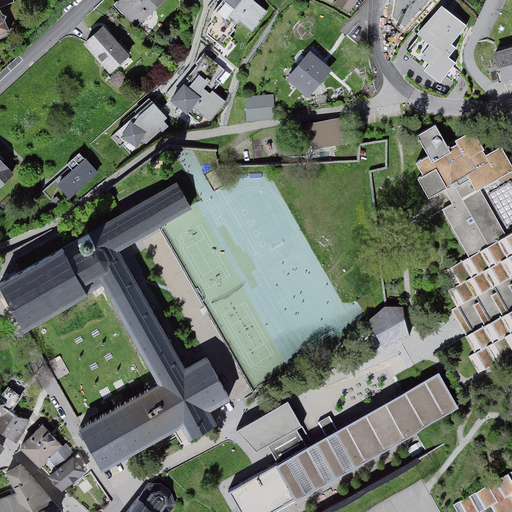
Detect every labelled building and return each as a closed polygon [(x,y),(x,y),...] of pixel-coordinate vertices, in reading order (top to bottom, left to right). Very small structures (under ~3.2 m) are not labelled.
[(167,0),(121,0),(115,6),(133,25),(137,21),(140,25),(167,0)] [(256,1),(254,0),(224,0),(211,16),(230,32),(256,1)] [(327,0),(350,14),(358,0),(327,0)] [(394,0),(391,19),(402,28),(428,0),(394,0)] [(466,22),(442,2),(419,29),(430,38),(421,49),(430,57),(425,63),(438,74),(454,56),(444,48),(466,22)] [(0,5),(0,37),(12,32),(0,5)] [(132,56),(105,25),(85,43),(111,73),(132,56)] [(511,48),(497,53),(505,82),(511,79),(511,48)] [(332,68),(311,50),(287,77),(308,95),(332,68)] [(212,124),(227,101),(212,90),(226,69),(206,55),(171,105),(189,117),(193,111),(212,124)] [(274,119),(273,94),(244,96),(246,121),(274,119)] [(171,124),(149,99),(135,112),(138,115),(113,136),(120,144),(123,141),(135,155),(171,124)] [(343,118),(311,124),(316,151),(348,144),(343,118)] [(450,147),(436,124),(419,135),(432,156),(417,164),(424,176),(419,180),(431,199),(446,189),(455,204),(440,214),(469,259),(449,272),(458,287),(448,293),(455,306),(447,311),(473,353),(469,359),(480,379),(511,361),(511,235),(507,238),(481,190),(511,172),(511,161),(503,145),(486,154),(477,137),(470,135),(450,147)] [(103,174),(80,151),(40,190),(56,206),(67,195),(74,202),(103,174)] [(0,188),(16,174),(0,157),(0,188)] [(178,183),(65,247),(92,294),(105,286),(161,384),(82,429),(106,470),(183,426),(192,440),(221,424),(213,409),(232,398),(208,357),(190,368),(123,251),(161,229),(194,210),(178,183)] [(65,247),(2,285),(28,330),(92,294),(65,247)] [(99,301),(35,337),(45,355),(49,353),(51,357),(111,323),(99,301)] [(407,309),(387,308),(370,323),(386,350),(408,340),(407,309)] [(460,408),(440,374),(310,447),(279,464),(299,500),(460,408)] [(25,400),(10,388),(0,397),(0,431),(17,443),(30,421),(14,412),(25,400)] [(238,430),(259,449),(268,444),(299,427),(304,424),(290,402),(238,430)] [(320,422),(328,435),(338,429),(330,416),(320,422)] [(64,445),(44,426),(22,448),(41,467),(51,458),(64,445)] [(299,427),(268,444),(279,464),(310,447),(299,427)] [(181,429),(176,432),(185,445),(189,443),(181,429)] [(68,445),(51,458),(58,468),(76,455),(68,445)] [(88,474),(76,458),(52,475),(64,491),(88,474)] [(279,464),(232,491),(243,511),(276,511),(299,500),(279,464)] [(52,498),(22,465),(7,474),(18,494),(0,500),(0,511),(33,511),(35,511),(46,505),(52,498)] [(425,481),(365,511),(441,511),(428,487),(425,481)] [(169,511),(177,501),(172,488),(162,482),(149,484),(128,511),(169,511)]
